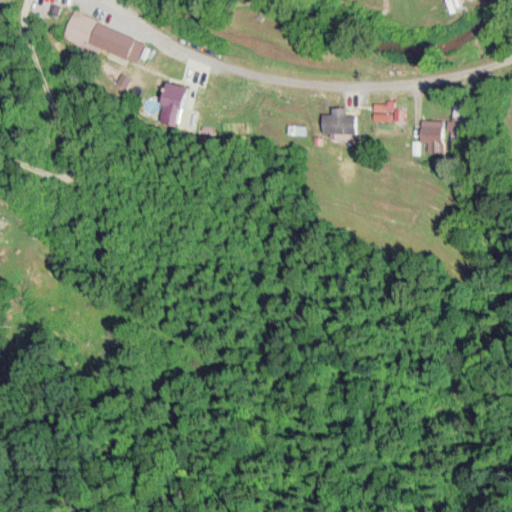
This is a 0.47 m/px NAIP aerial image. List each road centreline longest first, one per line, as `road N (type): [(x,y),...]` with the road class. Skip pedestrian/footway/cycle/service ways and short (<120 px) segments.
road 1 (residential): [(82,0),(148,38),(364,90),(460,80),(511,55)]
road 2 (residential): [(0,141),(59,176),(81,165),(32,36),(45,0)]
